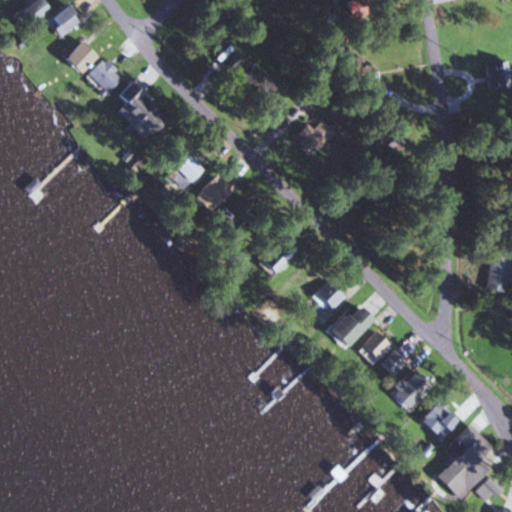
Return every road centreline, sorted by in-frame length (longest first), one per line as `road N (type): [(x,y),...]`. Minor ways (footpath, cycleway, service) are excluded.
road 1 (residential): [(511,431),(150,57),(109,0)]
road 2 (residential): [(433,347),(449,194),(409,0)]
